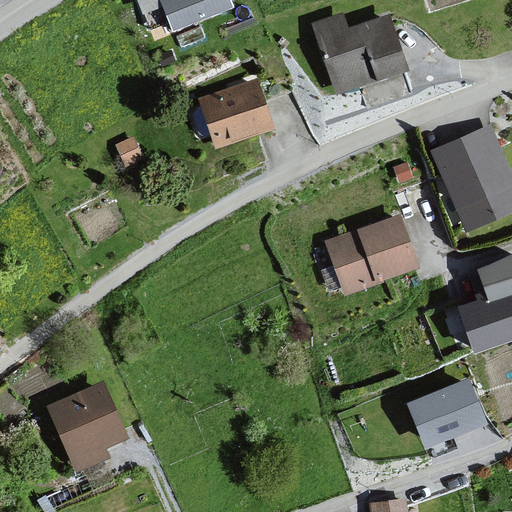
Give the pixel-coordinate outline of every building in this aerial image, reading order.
[(229,0),(170,0),(162,3),(171,40),(232,12),(229,0)] [(342,17),(311,27),(333,94),(407,76),(390,18),(347,32),(342,17)] [(257,83),(198,104),(215,156),(274,135),(257,83)] [(511,178),(490,129),(431,155),(465,235),(511,216),(511,178)] [(398,220),(323,245),(344,301),(416,273),(398,220)] [(511,259),(477,277),(482,293),(485,304),(510,298),(511,297),(511,259)] [(485,304),(482,293),(471,297),(474,307),(458,310),(469,348),(511,341),(511,302),(510,298),(485,304)] [(484,417),(466,373),(404,398),(422,442),(484,417)] [(106,384),(47,409),(74,477),(109,462),(104,451),(128,440),(106,384)]
